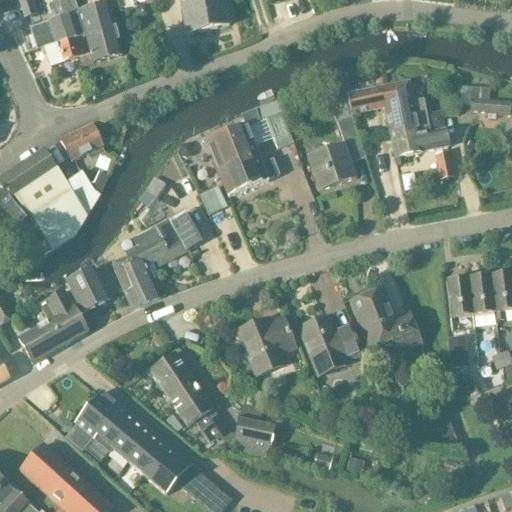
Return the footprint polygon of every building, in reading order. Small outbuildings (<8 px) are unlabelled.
[(31,0),(27,0),(17,3),(23,21),(37,17),(31,0)] [(223,0),(179,0),(186,37),(229,29),(223,0)] [(78,14),(79,15),(85,38),(90,57),(92,64),(92,66),(122,59),(108,6),(78,14)] [(144,8),(140,8),(137,11),(136,14),(138,18),(141,20),(145,19),(147,17),(148,13),(147,10),(144,8)] [(43,51),(85,38),(79,15),(71,18),(48,25),(30,31),(37,53),(43,51)] [(78,60),(90,57),(85,38),(43,51),(49,71),(65,66),(65,65),(78,60)] [(81,68),(92,64),(90,57),(78,60),(81,68)] [(384,111),(390,137),(395,136),(396,141),(411,138),(410,133),(418,132),(418,136),(429,135),(422,102),(413,104),(409,84),(346,97),(351,118),(384,111)] [(472,90),(471,102),(470,101),(469,114),(509,117),(510,104),(490,103),(490,91),(472,90)] [(276,103),(254,112),(260,126),(266,123),(274,142),(278,153),(289,150),(293,148),(283,117),(282,117),(278,105),(277,105),(276,103)] [(254,112),(241,118),(245,129),(246,128),(247,131),(260,126),(254,112)] [(336,124),(344,149),(307,161),(318,195),(356,182),(351,167),(366,162),(352,119),(336,124)] [(105,156),(102,150),(104,149),(93,126),(59,142),(70,165),(88,157),(91,163),(105,156)] [(262,167),(250,138),(247,131),(246,128),(245,129),(206,145),(228,201),(269,185),(268,183),(279,179),(274,163),(262,167)] [(429,135),(418,136),(418,132),(410,133),(411,138),(396,141),(395,136),(390,137),(394,161),(433,153),(449,149),(446,132),(429,135)] [(187,161),(192,159),(194,153),(191,148),(186,146),(181,148),(179,154),(181,159),(187,161)] [(29,219),(31,222),(71,196),(64,186),(42,153),(0,180),(0,212),(3,211),(18,233),(19,231),(18,229),(29,219)] [(436,157),(441,183),(453,180),(449,155),(436,157)] [(87,219),(100,197),(94,194),(90,188),(82,175),(64,186),(71,196),(31,222),(46,244),(39,248),(46,258),(75,240),(88,219),(87,219)] [(94,186),(90,188),(94,194),(100,197),(108,180),(99,175),(94,186)] [(157,202),(166,188),(155,180),(145,194),(155,201),(157,202)] [(0,247),(18,233),(3,211),(0,212),(0,247)] [(168,223),(180,245),(186,255),(202,245),(184,214),(168,223)] [(168,223),(155,231),(162,243),(161,243),(166,254),(180,245),(168,223)] [(162,243),(155,231),(154,229),(132,241),(136,250),(145,268),(155,264),(158,270),(170,263),(166,254),(161,243),(162,243)] [(145,268),(136,250),(124,255),(126,261),(111,268),(131,313),(160,302),(145,268)] [(94,271),(66,285),(81,316),(109,303),(94,271)] [(506,323),(504,315),(511,313),(511,281),(511,276),(490,278),(494,316),(496,324),(506,323)] [(472,319),(494,316),(490,278),(467,281),(472,319)] [(445,284),(450,321),(472,319),(467,281),(445,284)] [(421,349),(408,317),(395,322),(383,292),(351,305),(370,354),(391,345),(396,359),(421,349)] [(44,305),(53,322),(18,342),(32,367),(87,336),(64,294),(44,305)] [(5,301),(0,304),(0,328),(1,331),(17,322),(5,301)] [(268,323),(238,335),(256,379),(286,367),(282,358),(297,352),(287,328),(283,319),(268,324),(268,323)] [(299,332),(318,379),(348,367),(347,364),(360,358),(348,327),(335,332),(331,320),(299,332)] [(500,358),(504,370),(505,383),(511,380),(511,365),(508,354),(500,358)] [(466,355),(449,357),(450,372),(464,370),(467,370),(466,355)] [(167,362),(150,374),(187,430),(194,425),(204,418),(220,442),(221,443),(233,446),(235,438),(228,437),(212,413),(175,357),(167,362)] [(497,373),(500,372),(504,370),(500,358),(492,360),(497,373)] [(0,387),(8,383),(0,368),(0,387)] [(462,387),(470,384),(464,371),(456,374),(462,387)] [(82,454),(92,442),(120,409),(103,395),(75,428),(76,428),(84,435),(74,448),(82,454)] [(120,409),(92,442),(110,457),(113,453),(112,452),(137,423),(136,423),(121,410),(120,409)] [(334,429),(351,432),(353,421),(336,417),(334,429)] [(435,444),(453,438),(446,419),(429,425),(435,444)] [(235,438),(233,446),(237,447),(267,453),(270,454),(275,429),(260,426),(240,422),(238,421),(235,438)] [(128,465),(152,436),(137,423),(112,452),(113,453),(128,465)] [(128,465),(143,479),(168,449),(152,436),(128,465)] [(20,473),(62,511),(111,511),(112,511),(43,448),(20,473)] [(168,449),(143,479),(166,498),(175,487),(181,480),(203,497),(212,487),(191,469),(168,449)] [(329,473),(333,460),(317,456),(313,469),(329,473)] [(360,479),(363,468),(349,465),(346,475),(360,479)] [(0,482),(0,508),(4,511),(23,511),(27,507),(0,482)] [(511,508),(508,497),(499,501),(503,511),(505,511),(511,509),(511,508)]
